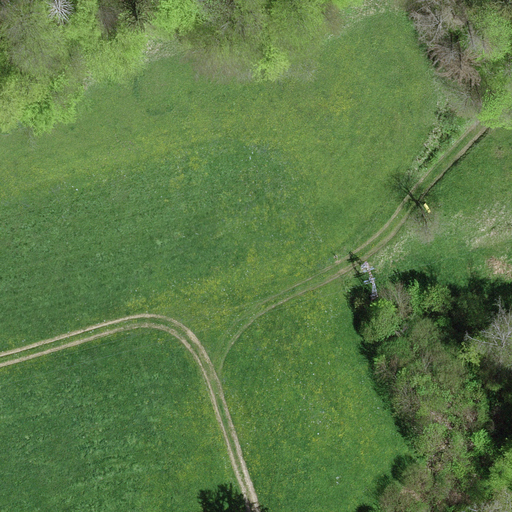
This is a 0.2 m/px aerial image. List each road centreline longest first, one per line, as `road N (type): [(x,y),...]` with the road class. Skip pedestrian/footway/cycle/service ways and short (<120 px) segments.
road 1 (track): [(511,96),(360,254),(269,291),(183,311),(254,511)]
road 2 (track): [(183,311),(0,357)]
